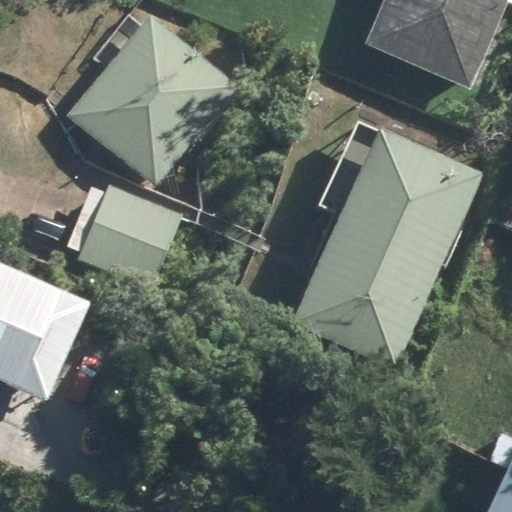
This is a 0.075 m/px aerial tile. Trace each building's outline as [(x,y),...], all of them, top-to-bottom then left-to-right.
[(511,0),(386,0),(367,45),(474,93),(511,6),(511,0)] [(154,191),(239,89),(153,18),(68,120),(154,191)] [(401,375),(488,179),(378,130),(290,326),(401,375)] [(108,182),(75,257),(162,295),(195,220),(108,182)] [(0,265),(0,382),(59,408),(102,310),(0,265)] [(511,511),(511,468),(493,511),(511,511)]
